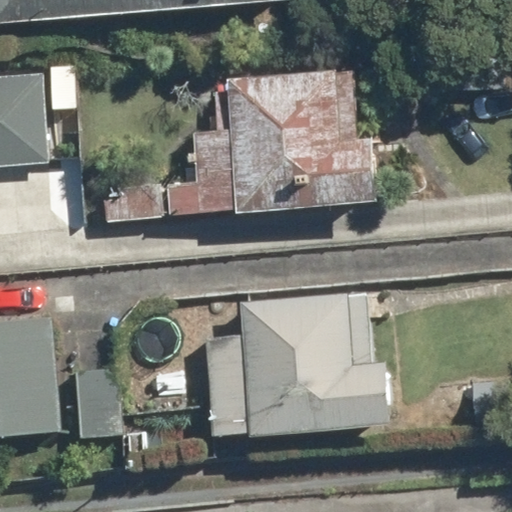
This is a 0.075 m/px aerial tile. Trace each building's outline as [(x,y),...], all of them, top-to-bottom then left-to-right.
[(0,0),(0,28),(306,4),(305,0),(0,0)] [(0,160),(56,156),(48,68),(0,72),(0,160)] [(363,137),(359,70),(234,78),(237,128),(198,130),(201,183),(107,188),(109,219),(326,205),(386,202),(382,136),(363,137)] [(372,294),(245,303),(247,330),(209,333),(216,437),(399,424),(394,363),(377,364),(372,294)] [(54,313),(0,318),(0,433),(66,427),(54,313)] [(122,364),(79,367),(83,435),(126,433),(122,364)] [(511,372),(467,374),(469,419),(511,417),(511,372)]
